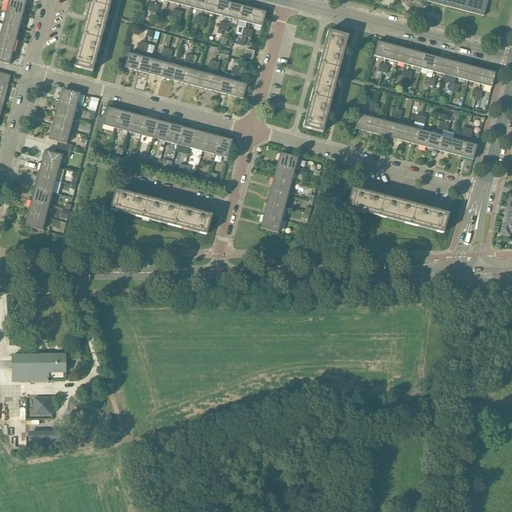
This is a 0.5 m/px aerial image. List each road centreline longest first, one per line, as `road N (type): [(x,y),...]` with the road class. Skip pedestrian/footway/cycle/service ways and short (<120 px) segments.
road 1 (primary): [(215,273),(466,273)]
road 2 (residential): [(483,192),(251,132)]
road 3 (residential): [(251,132),(32,73)]
road 4 (primary): [(0,272),(215,273)]
road 5 (residential): [(307,6),(511,60)]
road 6 (residential): [(251,132),(286,1)]
